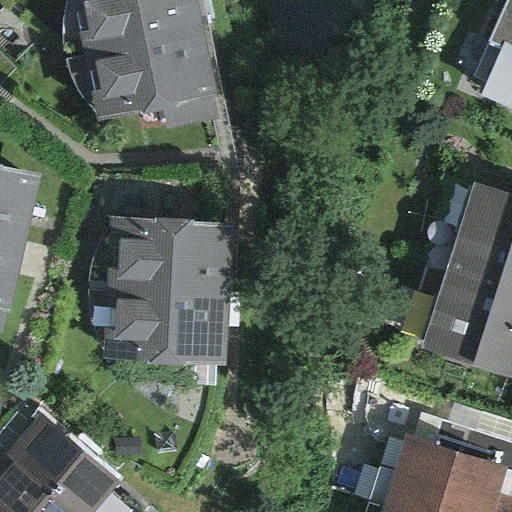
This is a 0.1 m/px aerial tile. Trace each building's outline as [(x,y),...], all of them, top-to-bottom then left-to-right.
[(188,0),(82,0),(93,53),(195,34),(188,0)] [(511,21),(489,78),(511,86),(511,21)] [(195,34),(93,53),(105,116),(207,97),(195,34)] [(32,185),(0,177),(0,241),(17,246),(32,185)] [(511,208),(483,198),(458,273),(511,290),(511,208)] [(224,236),(118,230),(114,293),(220,299),(224,236)] [(17,246),(0,241),(0,305),(3,306),(17,246)] [(511,290),(458,273),(433,347),(511,372),(511,290)] [(220,299),(114,293),(110,356),(216,362),(220,299)] [(43,432),(0,480),(0,511),(89,511),(109,490),(43,432)] [(487,511),(500,475),(414,447),(393,510),(399,511),(487,511)]
